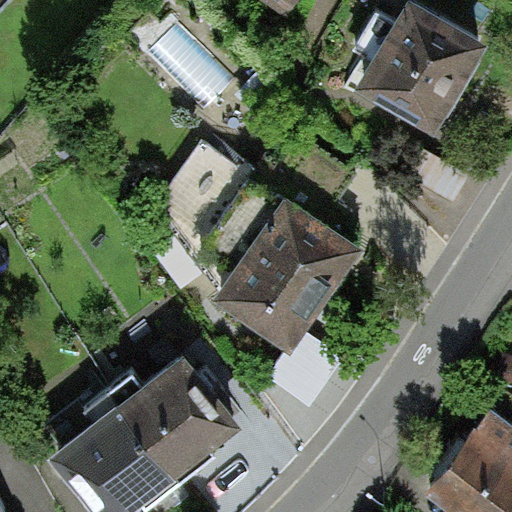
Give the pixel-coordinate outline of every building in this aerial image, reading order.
[(0,0),(0,11),(10,0),(0,0)] [(266,0),(286,17),(301,0),(266,0)] [(491,46),(413,0),(409,0),(396,23),(378,11),(355,49),(374,61),(356,91),(436,138),(443,126),(491,46)] [(235,78),(178,22),(149,51),(207,107),(235,78)] [(281,193),(318,220),(354,164),(296,126),(260,181),(281,193)] [(318,220),(281,193),(208,296),(285,350),(291,354),(308,330),(363,251),(318,220)] [(345,355),(308,330),(291,354),(285,350),(267,376),(310,406),(345,355)] [(511,352),(502,350),(496,377),(511,380),(511,352)] [(108,393),(118,406),(180,485),(216,457),(212,453),(225,443),(242,430),(184,356),(143,388),(133,375),(108,393)] [(118,406),(108,393),(85,412),(94,424),(49,460),(90,511),(135,511),(144,505),(148,510),(180,485),(118,406)] [(511,425),(492,411),(478,429),(511,453),(511,425)] [(511,511),(511,453),(478,429),(475,428),(450,463),(426,497),(447,511),(511,511)]
